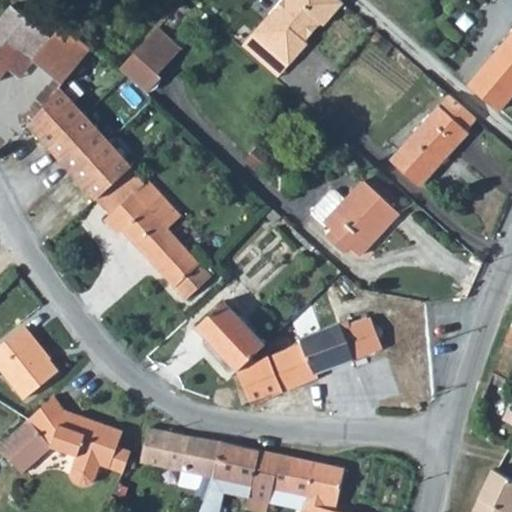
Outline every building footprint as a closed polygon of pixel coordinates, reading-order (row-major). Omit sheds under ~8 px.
[(278,0),(253,29),(289,61),(307,39),(305,37),(320,19),(323,22),(341,0),(278,0)] [(0,73),(9,63),(22,48),(34,57),(61,80),(89,45),(61,23),(50,38),(8,4),(0,13),(0,73)] [(160,20),(132,50),(154,71),(182,41),(160,20)] [(511,28),(468,81),(500,107),(511,92),(511,28)] [(9,63),(27,65),(34,57),(22,48),(9,63)] [(132,50),(119,65),(142,86),(145,89),(158,74),(154,71),(132,50)] [(113,61),(105,69),(134,95),(142,86),(119,65),(113,61)] [(26,121),(90,193),(125,161),(56,85),(26,121)] [(406,139),(435,165),(467,130),(465,127),(476,115),(449,92),(406,139)] [(406,139),(390,157),(419,183),(435,165),(406,139)] [(242,156),(253,166),(264,155),(252,144),(242,156)] [(107,212),(143,180),(125,161),(90,193),(107,212)] [(107,212),(119,226),(184,297),(210,274),(167,225),(180,213),(147,177),(143,180),(107,212)] [(312,205),(313,211),(329,226),(323,232),(343,251),(349,245),(359,253),(397,210),(361,177),(344,196),(334,187),(329,187),(312,205)] [(263,212),(272,221),(280,214),(270,204),(263,212)] [(107,212),(101,217),(114,231),(119,226),(107,212)] [(234,370),(236,369),(237,367),(265,340),(224,297),(193,326),(234,370)] [(236,369),(248,400),(313,375),(312,372),(381,346),(369,313),(347,321),(346,317),(297,335),(300,343),(237,367),(236,369)] [(33,338),(22,324),(0,342),(0,367),(24,396),(57,369),(48,359),(46,360),(30,341),(33,338)] [(490,368),(505,376),(500,386),(498,391),(510,398),(501,416),(511,422),(511,324),(510,324),(490,368)] [(33,338),(30,341),(46,360),(48,359),(49,357),(33,338)] [(485,378),(500,386),(505,376),(490,368),(485,378)] [(53,394),(0,440),(0,449),(20,473),(50,446),(74,455),(69,473),(71,478),(75,483),(85,484),(94,477),(98,464),(108,467),(121,429),(62,407),(53,394)] [(180,471),(202,476),(199,488),(195,499),(202,501),(213,473),(220,441),(148,426),(140,463),(180,471)] [(202,501),(215,504),(221,492),(247,497),(245,508),(263,511),(265,511),(268,501),(280,454),(220,441),(213,473),(202,501)] [(268,501),(304,509),(306,498),(313,499),(335,504),(344,467),(280,454),(268,501)] [(471,511),(508,511),(511,502),(511,480),(490,468),(471,511)] [(178,484),(199,488),(202,476),(180,471),(178,484)] [(312,504),(334,509),(335,504),(313,499),(312,504)]
